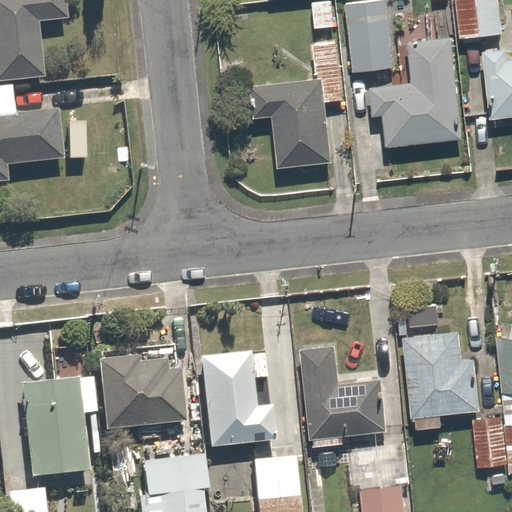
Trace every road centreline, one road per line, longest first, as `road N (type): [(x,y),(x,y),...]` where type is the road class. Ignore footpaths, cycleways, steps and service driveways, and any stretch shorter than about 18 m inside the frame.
road 1 (residential): [(511,220),(194,253)]
road 2 (residential): [(165,0),(194,253)]
road 3 (residential): [(194,253),(0,275)]
